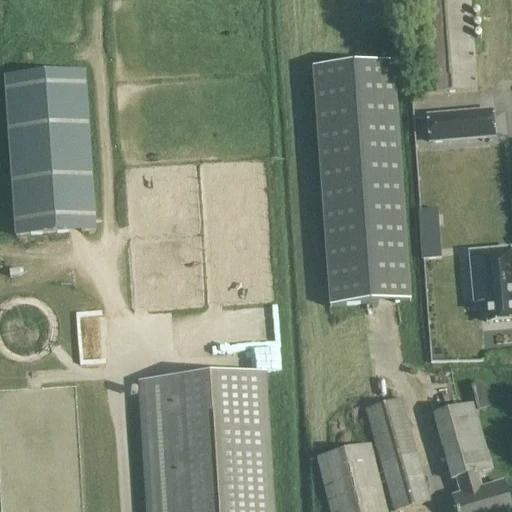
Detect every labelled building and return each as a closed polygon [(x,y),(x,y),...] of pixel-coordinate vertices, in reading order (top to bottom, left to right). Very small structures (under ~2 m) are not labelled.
[(470,0),(416,0),(424,96),(478,92),(470,0)] [(330,309),(410,303),(393,64),(313,70),(330,309)] [(15,236),(94,230),(83,73),(5,79),(15,236)] [(492,114),(428,119),(430,146),(494,140),(492,114)] [(437,211),(420,212),(422,227),(438,226),(437,211)] [(511,263),(511,251),(470,255),(475,306),(486,305),(488,326),(511,323),(511,263)] [(226,352),(226,322),(217,323),(218,352),(226,352)] [(146,511),(273,511),(264,375),(138,383),(146,511)] [(402,400),(365,410),(393,511),(396,511),(431,503),(402,400)] [(450,483),(456,481),(460,496),(454,498),(457,511),(510,511),(503,484),(483,490),(479,475),(493,471),(473,404),(432,416),(450,483)] [(329,511),(387,511),(371,445),(316,458),(329,511)]
